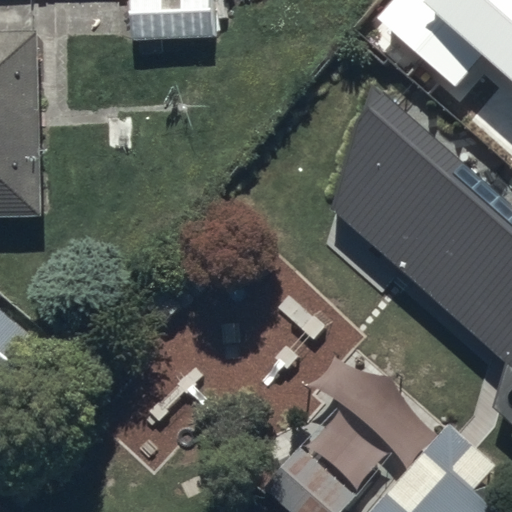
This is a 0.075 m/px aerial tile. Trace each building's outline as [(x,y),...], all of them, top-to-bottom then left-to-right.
[(135,0),(135,46),(216,47),(217,0),(135,0)] [(0,227),(46,227),(45,42),(0,42),(0,227)] [(511,426),(511,319),(504,311),(492,323),(487,318),(464,341),(470,347),(449,367),(510,429),(511,426)] [(61,365),(0,312),(0,401),(17,416),(61,365)] [(393,461),(337,410),(307,444),(362,494),(393,461)] [(376,511),(511,511),(511,498),(491,481),(501,470),(451,427),(376,511)] [(351,511),(360,502),(299,450),(263,493),(284,511),(351,511)] [(267,511),(250,499),(239,511),(267,511)]
